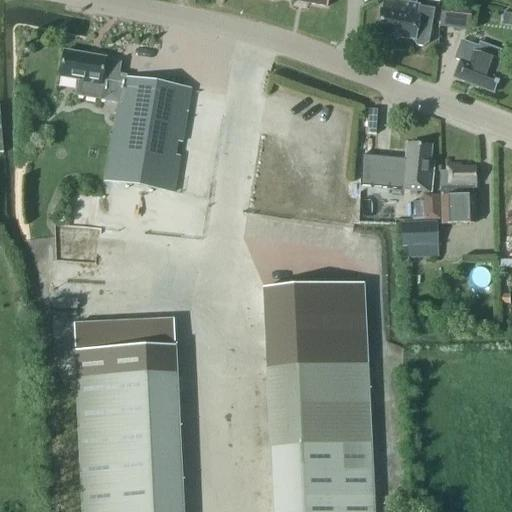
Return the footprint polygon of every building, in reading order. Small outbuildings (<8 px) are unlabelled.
[(381,0),(375,34),(412,41),(411,45),(425,48),(432,10),(418,8),(418,6),(414,5),(414,0),(392,0),(393,1),(386,0),(381,0)] [(443,3),(439,27),(467,32),(471,8),(443,3)] [(499,64),(463,50),(452,79),(493,94),(499,77),(494,75),(499,64)] [(122,82),(117,81),(120,64),(104,61),(105,60),(63,53),(59,79),(77,82),(75,98),(118,105),(105,183),(172,194),(178,157),(174,156),(176,143),(180,144),(189,90),(122,79),(122,82)] [(401,192),(430,194),(433,165),(429,164),(430,149),(408,146),(407,162),(404,162),(401,192)] [(460,167),(446,167),(446,173),(439,173),(439,191),(440,191),(440,196),(442,196),(442,200),(440,200),(440,227),(474,226),(474,199),(473,199),(472,191),(473,191),(473,190),(475,190),(475,170),(460,170),(460,167)] [(371,204),(387,205),(390,177),(374,176),(371,204)] [(438,209),(424,209),(425,221),(439,221),(438,209)] [(436,247),(435,225),(399,226),(400,248),(436,247)] [(481,246),(482,234),(462,233),(462,246),(481,246)] [(362,286),(261,290),(269,451),(370,446),(366,366),(362,286)] [(174,346),(74,351),(75,379),(175,375),(174,346)] [(181,511),(175,375),(75,379),(81,511),(181,511)] [(372,511),(370,446),(269,451),(272,511),(372,511)]
